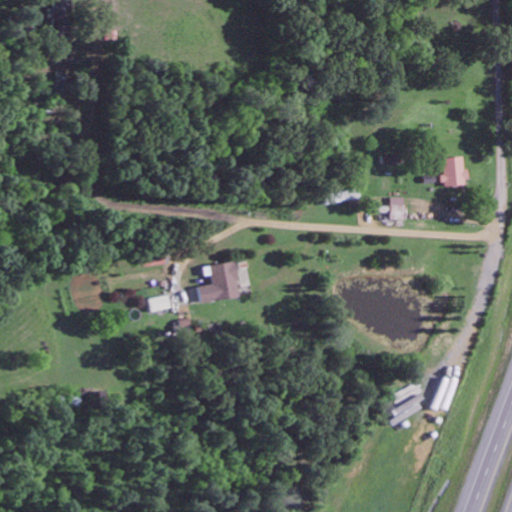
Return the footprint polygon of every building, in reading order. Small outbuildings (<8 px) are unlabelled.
[(53,22),(64,19),(60,7),(49,11),(53,22)] [(53,99),(62,100),(63,72),(54,72),(53,99)] [(440,187),(466,186),(466,170),(462,170),(461,157),(439,158),(440,187)] [(324,194),(325,204),(357,199),(356,189),(324,194)] [(388,197),(387,220),(402,221),(403,198),(388,197)] [(203,267),(206,285),(196,287),(198,303),(238,296),(232,261),(203,267)] [(169,308),(166,295),(146,300),(149,313),(169,308)]
